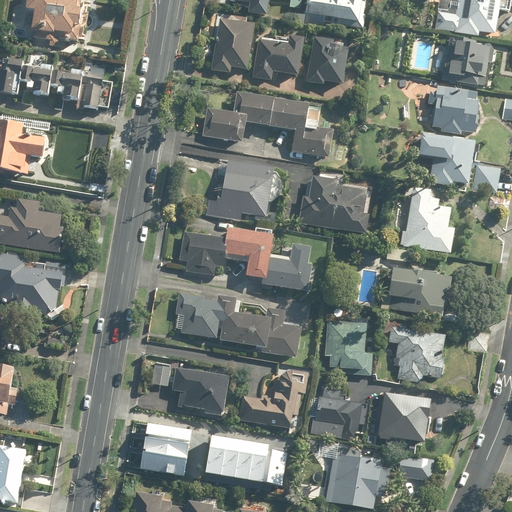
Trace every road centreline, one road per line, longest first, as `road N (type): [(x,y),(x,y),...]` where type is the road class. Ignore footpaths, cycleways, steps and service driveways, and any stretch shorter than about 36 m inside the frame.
road 1 (tertiary): [(82,511),(170,0)]
road 2 (residential): [(465,511),(511,394)]
